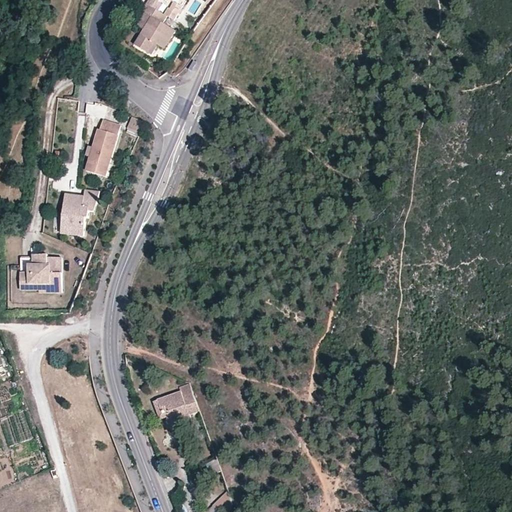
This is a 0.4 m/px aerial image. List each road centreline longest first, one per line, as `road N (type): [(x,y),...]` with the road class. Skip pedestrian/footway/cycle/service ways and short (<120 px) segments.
road 1 (tertiary): [(186,122),(119,274),(108,321),(113,380),(163,511)]
road 2 (residential): [(111,0),(97,57),(186,122)]
road 3 (tertiary): [(245,0),(223,31),(186,122)]
